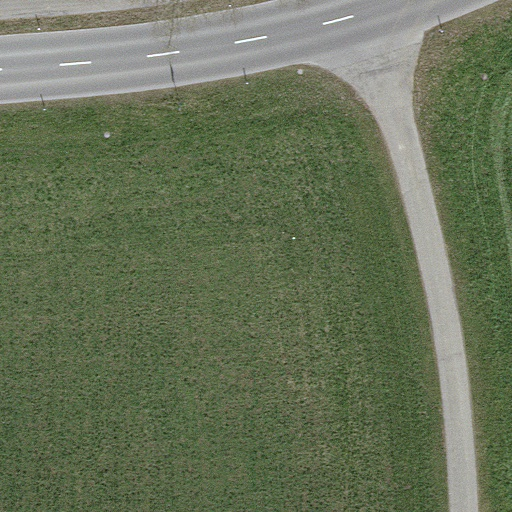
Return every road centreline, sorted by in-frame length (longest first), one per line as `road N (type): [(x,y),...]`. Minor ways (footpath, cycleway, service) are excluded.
road 1 (unclassified): [(368,15),(408,134),(460,405),(466,511)]
road 2 (tertiary): [(0,78),(156,62),(368,15)]
